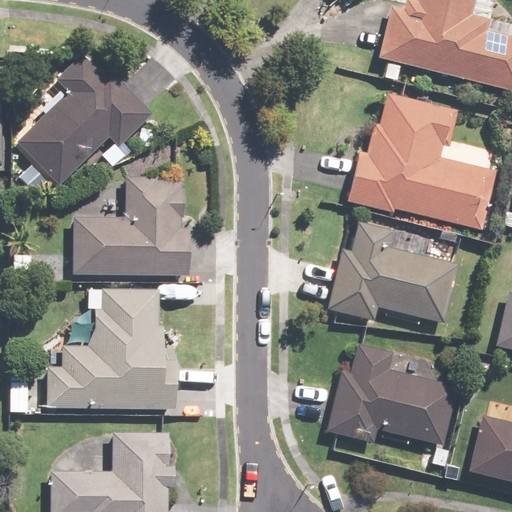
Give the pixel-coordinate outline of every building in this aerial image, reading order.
[(388,8),(375,59),(511,92),(511,38),(484,32),(487,20),(468,15),(471,0),(412,0),(412,2),(405,0),(402,0),(399,11),(388,8)] [(15,142),(56,184),(104,137),(115,148),(149,114),(105,69),(96,78),(77,58),(53,82),(64,94),(15,142)] [(345,198),(478,229),(491,172),(435,158),(438,146),(443,147),(452,112),(385,96),(377,129),(370,127),(363,155),(356,154),(345,198)] [(69,218),(68,276),(183,277),(184,228),(176,228),(176,182),(121,181),(121,219),(69,218)] [(451,264),(383,248),(387,233),(353,225),(346,252),(339,250),(324,312),(333,314),(365,322),(369,307),(437,324),(451,264)] [(42,368),(42,408),(169,410),(170,364),(156,363),(158,291),(97,290),(97,310),(91,310),(91,350),(58,349),(57,368),(42,368)] [(511,292),(504,291),(490,346),(510,350),(508,358),(511,358),(511,292)] [(354,345),(347,374),(336,372),(322,431),(372,443),(375,431),(437,446),(452,386),(382,369),(386,353),(354,345)] [(511,423),(477,416),(464,471),(511,482),(511,423)] [(109,472),(45,471),(44,511),(161,511),(162,486),(168,486),(168,465),(162,465),(162,434),(109,434),(109,472)]
